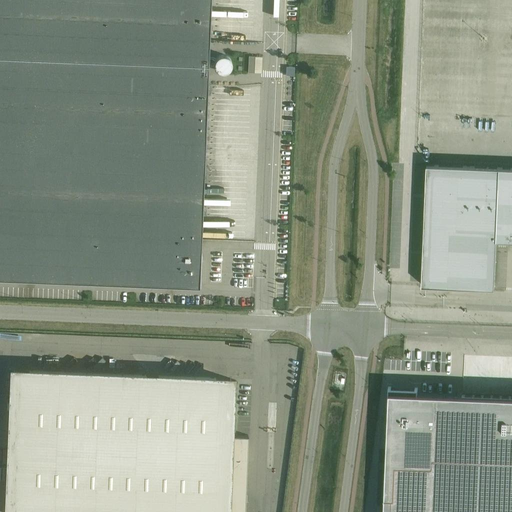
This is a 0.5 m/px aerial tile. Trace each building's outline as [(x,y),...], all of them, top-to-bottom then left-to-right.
[(0,0),(0,276),(199,284),(210,0),(0,0)] [(232,64),(232,63),(232,61),(232,60),(231,58),(230,57),(229,56),(228,55),(226,54),(225,54),(223,54),(222,54),(220,54),(219,55),(217,56),(216,57),(215,58),(215,60),(214,61),(214,63),(214,64),(215,66),(215,67),(216,69),(217,70),(219,71),(220,71),(222,72),(223,72),(225,72),(226,71),(228,71),(229,70),(230,69),(231,67),(232,66),(232,64)] [(248,62),(247,77),(260,78),(261,62),(248,62)] [(511,240),(511,167),(426,164),(421,284),(494,287),(496,240),(511,240)] [(225,511),(227,479),(242,471),(242,457),(245,457),(246,444),(243,444),(243,436),(249,436),(249,435),(229,434),(231,379),(14,370),(8,511),(225,511)] [(387,428),(383,511),(511,511),(511,396),(417,393),(417,387),(388,386),(387,404),(392,405),(391,428),(387,428)]
